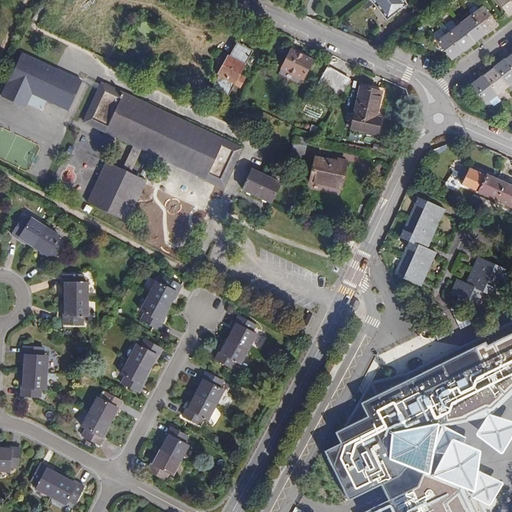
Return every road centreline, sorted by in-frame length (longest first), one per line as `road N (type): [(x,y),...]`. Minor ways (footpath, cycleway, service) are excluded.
road 1 (residential): [(439,117),(415,145),(233,511)]
road 2 (residential): [(428,94),(414,77),(240,0)]
road 3 (residential): [(117,475),(204,306)]
road 4 (residential): [(0,421),(117,475)]
